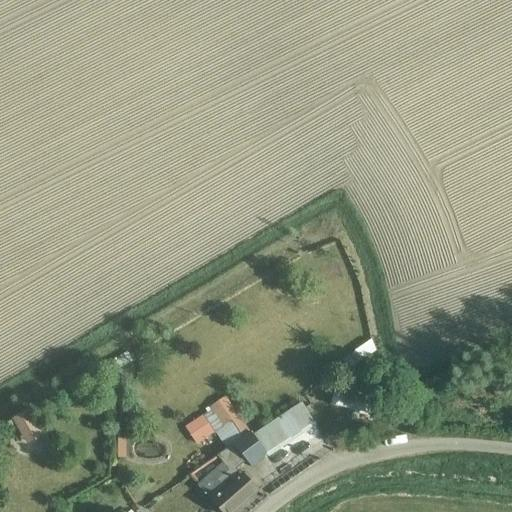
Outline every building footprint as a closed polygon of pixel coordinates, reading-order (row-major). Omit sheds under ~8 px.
[(371,339),(355,350),(356,351),(358,355),(362,360),(376,351),(371,339)] [(356,351),(336,363),(342,373),(362,360),(358,355),(356,351)] [(226,397),(210,408),(223,428),(215,434),(226,450),(225,451),(217,457),(229,471),(218,481),(227,492),(214,503),(221,511),(232,511),(257,490),(243,476),(237,470),(246,461),(251,468),(267,455),(279,447),(314,425),(301,404),(266,427),(253,436),(252,433),(251,434),(226,397)] [(30,409),(13,419),(26,440),(43,430),(30,409)] [(203,416),(186,428),(198,445),(215,434),(203,416)]
